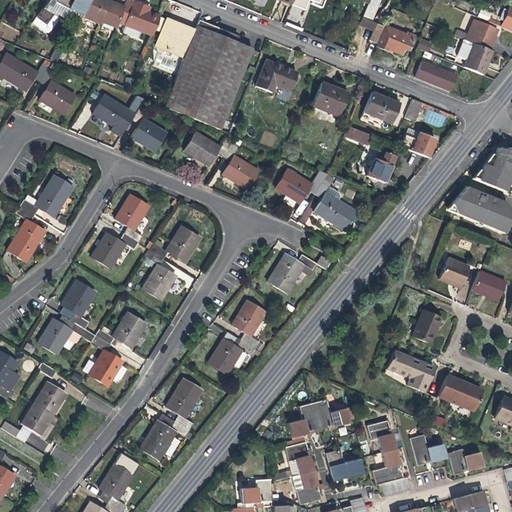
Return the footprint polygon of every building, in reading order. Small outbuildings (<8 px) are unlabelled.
[(67,8),(54,1),(51,0),(49,0),(31,25),(42,33),(47,34),(51,30),(57,19),(60,20),(63,14),(67,8)] [(54,0),(54,1),(67,8),(63,14),(69,17),(70,15),(72,12),(81,17),(89,0),(54,0)] [(114,30),(116,24),(123,8),(114,4),(104,0),(103,0),(89,0),(81,17),(79,21),(77,24),(96,32),(100,23),(103,24),(100,31),(111,36),(114,30)] [(126,0),(123,8),(116,24),(151,38),(160,16),(148,11),(143,9),(144,6),(134,1),(133,3),(126,0)] [(369,0),(362,17),(372,21),(381,0),(369,0)] [(460,10),(467,13),(470,8),(463,4),(460,10)] [(488,22),(511,32),(511,22),(511,21),(511,17),(511,11),(507,9),(503,18),(491,13),(488,22)] [(72,12),(70,15),(79,21),(81,17),(72,12)] [(358,26),(372,32),(376,23),(372,21),(362,17),(358,26)] [(155,47),(183,58),(195,29),(182,24),(167,18),(155,47)] [(199,20),(195,29),(183,58),(167,98),(163,108),(219,131),(253,49),(237,42),(215,33),(217,27),(199,20)] [(465,40),(472,43),(489,50),(494,38),(498,30),(474,20),(465,40)] [(384,27),(376,23),(372,32),(369,40),(376,44),(375,46),(381,49),(386,51),(387,49),(400,55),(403,48),(408,50),(414,36),(407,33),(406,35),(384,26),(384,27)] [(230,32),(217,27),(215,33),(237,42),(239,36),(230,32)] [(463,39),(464,39),(466,34),(456,30),(454,35),(463,39)] [(420,38),(417,48),(427,53),(431,43),(420,38)] [(464,61),(472,43),(465,40),(464,39),(463,39),(455,57),(464,61)] [(492,51),(489,50),(472,43),(464,61),(462,67),(482,75),(488,61),(492,51)] [(50,61),(55,64),(64,48),(59,45),(50,61)] [(33,79),(37,72),(6,52),(0,61),(0,76),(9,82),(25,92),(33,79)] [(37,72),(33,79),(40,83),(50,68),(48,66),(50,63),(45,60),(37,72)] [(289,91),(297,72),(283,67),(266,60),(256,85),(272,92),(275,85),(289,91)] [(432,85),(450,92),(457,76),(421,61),(415,77),(432,85)] [(46,87),(51,80),(56,72),(50,68),(40,83),(46,87)] [(76,96),(51,80),(46,87),(38,100),(49,107),(63,116),(76,96)] [(339,116),(347,94),(336,90),(329,87),(330,85),(321,82),(312,106),(339,116)] [(399,103),(390,100),(389,102),(386,100),(379,98),(380,95),(371,92),(360,119),(372,124),(373,121),(380,124),(381,121),(390,124),(399,103)] [(129,110),(128,109),(103,94),(91,113),(105,122),(117,130),(125,117),(129,110)] [(156,105),(163,108),(167,98),(160,95),(156,105)] [(129,110),(125,117),(132,121),(142,106),(144,102),(136,96),(128,109),(129,110)] [(413,121),(421,102),(412,98),(404,117),(413,121)] [(138,125),(142,118),(147,109),(142,106),(132,121),(138,125)] [(167,134),(142,118),(138,125),(129,137),(145,147),(155,153),(167,134)] [(371,135),(347,125),(343,135),(367,145),(371,135)] [(400,147),(427,158),(432,145),(435,139),(407,128),(400,147)] [(216,153),(220,147),(195,131),(183,151),(196,158),(208,166),(216,153)] [(220,147),(216,153),(223,157),(232,143),(225,139),(220,147)] [(223,157),(229,161),(233,154),(238,147),(232,143),(223,157)] [(489,166),(484,164),(481,170),(478,178),(471,175),(471,177),(509,193),(511,186),(511,149),(506,147),(505,150),(497,147),(494,155),(489,166)] [(389,171),(395,156),(378,149),(366,176),(384,183),(389,171)] [(259,170),(233,154),(229,161),(221,174),(235,182),(246,190),(259,170)] [(307,190),(311,184),(286,169),(274,188),(286,196),(299,203),(307,190)] [(311,184),(307,190),(314,195),(323,180),(326,176),(326,175),(319,171),(311,184)] [(54,174),(34,206),(38,209),(53,218),(64,201),(73,186),(54,174)] [(333,180),(326,176),(323,180),(330,184),(333,180)] [(324,192),(327,188),(328,188),(330,184),(323,180),(314,195),(320,198),(324,192)] [(505,202),(465,185),(455,198),(451,203),(454,212),(478,221),(478,219),(484,222),(483,223),(496,229),(497,224),(505,228),(509,220),(510,216),(505,202)] [(324,192),(338,201),(339,199),(339,198),(339,197),(338,196),(338,195),(337,194),(336,193),(328,188),(327,188),(324,192)] [(356,211),(338,201),(324,192),(320,198),(312,212),(327,220),(344,231),(356,211)] [(114,219),(127,227),(134,231),(149,206),(129,194),(121,206),(114,219)] [(294,217),(307,223),(315,205),(302,199),(294,217)] [(34,216),(38,209),(34,206),(24,200),(19,207),(34,216)] [(25,220),(30,222),(34,216),(19,207),(15,213),(25,220)] [(30,222),(25,220),(6,250),(26,262),(36,247),(45,232),(30,222)] [(180,226),(164,251),(167,253),(184,263),(193,250),(200,238),(180,226)] [(134,231),(127,227),(122,234),(137,243),(142,236),(134,231)] [(110,270),(125,244),(119,240),(105,232),(98,244),(90,257),(110,270)] [(122,234),(119,240),(125,244),(134,249),(137,243),(122,234)] [(163,259),(167,253),(164,251),(152,243),(148,250),(163,259)] [(144,256),(156,264),(159,266),(163,259),(148,250),(144,256)] [(309,277),(313,271),(297,261),(284,253),(275,267),(266,282),(287,295),(300,272),(309,277)] [(301,255),(297,261),(313,271),(317,264),(316,264),(301,255)] [(321,255),(316,264),(317,264),(325,270),(331,261),(321,255)] [(451,284),(460,288),(469,267),(448,258),(439,279),(451,284)] [(159,266),(156,264),(141,288),(161,301),(169,288),(176,277),(159,266)] [(480,271),(472,290),(486,295),(498,301),(506,282),(480,271)] [(60,305),(73,313),(80,318),(96,292),(76,280),(68,291),(60,305)] [(231,324),(244,333),(251,337),(266,312),(246,300),(239,312),(231,324)] [(431,344),(435,334),(433,334),(436,327),(439,317),(423,311),(413,336),(431,344)] [(127,312),(111,337),(114,338),(131,349),(139,336),(147,324),(127,312)] [(89,323),(80,318),(73,313),(69,320),(84,330),(89,323)] [(60,317),(57,322),(65,327),(68,322),(60,317)] [(81,337),(65,327),(57,322),(51,319),(44,331),(36,344),(56,356),(62,347),(67,339),(74,344),(77,343),(81,337)] [(68,322),(65,327),(81,337),(90,342),(94,336),(84,330),(69,320),(68,322)] [(109,345),(114,338),(111,337),(99,329),(94,336),(109,345)] [(227,331),(222,338),(233,345),(237,338),(227,331)] [(259,342),(251,337),(244,333),(240,340),(255,349),(259,342)] [(102,350),(105,352),(109,345),(94,336),(90,342),(102,350)] [(233,365),(242,351),(233,345),(222,338),(215,349),(207,363),(227,376),(233,365)] [(237,338),(233,345),(242,351),(250,356),(255,349),(240,340),(237,338)] [(67,339),(62,347),(69,351),(74,344),(67,339)] [(105,352),(102,350),(87,375),(107,388),(112,379),(114,377),(121,365),(123,363),(105,352)] [(0,385),(3,387),(18,363),(0,351),(0,385)] [(246,362),(250,356),(242,351),(233,365),(239,369),(245,361),(246,362)] [(425,392),(434,371),(426,368),(420,365),(416,360),(395,351),(388,369),(409,378),(406,385),(425,392)] [(56,371),(42,362),(37,369),(52,378),(56,371)] [(127,369),(121,365),(114,377),(120,381),(127,369)] [(446,375),(437,396),(474,411),(483,390),(465,383),(446,375)] [(164,407),(178,415),(185,420),(203,391),(182,378),(173,392),(164,407)] [(46,382),(33,403),(53,415),(59,405),(66,394),(46,382)] [(11,392),(3,387),(0,385),(0,395),(6,399),(11,392)] [(334,427),(331,412),(327,399),(313,403),(320,430),(328,428),(334,427)] [(511,403),(502,399),(494,418),(511,425),(511,426),(511,430),(511,403)] [(48,424),(53,415),(33,403),(20,424),(40,436),(48,424)] [(299,407),(302,419),(306,434),(314,432),(320,430),(313,403),(299,407)] [(345,408),(331,412),(334,427),(349,423),(345,408)] [(160,413),(156,420),(170,428),(174,421),(160,413)] [(193,424),(185,420),(178,415),(174,421),(189,431),(193,424)] [(426,421),(441,427),(444,421),(429,415),(426,421)] [(292,438),(306,434),(302,419),(288,423),(292,438)] [(174,438),(177,433),(170,428),(156,420),(149,432),(138,449),(159,462),(163,455),(170,444),(174,438)] [(371,440),(377,438),(392,434),(390,430),(388,420),(367,426),(371,440)] [(6,421),(1,428),(15,437),(20,430),(6,421)] [(174,421),(170,428),(177,433),(184,438),(185,437),(189,440),(192,434),(188,432),(189,431),(174,421)] [(392,434),(377,438),(381,453),(396,450),(392,434)] [(431,463),(427,448),(424,435),(410,439),(417,466),(424,464),(431,463)] [(284,443),(288,460),(297,458),(309,455),(308,448),(305,437),(284,443)] [(180,442),(174,438),(170,444),(176,448),(180,442)] [(176,448),(170,444),(163,455),(170,459),(176,448)] [(442,444),(427,448),(431,463),(446,459),(442,444)] [(347,478),(343,463),(340,450),(326,454),(330,469),(333,481),(347,478)] [(381,453),(385,468),(399,464),(396,450),(381,453)] [(468,471),(464,456),(463,450),(448,453),(454,474),(462,472),(468,471)] [(479,452),(464,456),(468,471),(483,467),(479,452)] [(309,455),(297,458),(301,474),(314,471),(309,455)] [(301,474),(297,458),(288,460),(292,476),(301,474)] [(359,459),(343,463),(347,478),(362,474),(359,459)] [(103,491),(111,497),(118,501),(133,476),(113,463),(106,475),(98,488),(103,491)] [(399,464),(385,468),(372,471),(376,485),(382,484),(389,482),(395,480),(401,479),(403,478),(401,470),(399,464)] [(0,466),(0,495),(3,497),(9,487),(16,476),(0,466)] [(314,471),(301,474),(305,489),(318,486),(314,471)] [(305,489),(301,474),(292,476),(296,491),(305,489)] [(403,478),(401,479),(405,492),(410,491),(407,477),(403,478)] [(401,479),(395,480),(398,494),(405,492),(401,479)] [(260,488),(261,503),(263,502),(272,502),(271,483),(271,480),(256,481),(257,488),(260,488)] [(389,482),(392,495),(398,494),(395,480),(389,482)] [(385,497),(392,495),(389,482),(382,484),(385,497)] [(319,490),(318,486),(305,489),(296,491),(300,505),(321,499),(320,495),(319,490)] [(260,488),(257,488),(241,489),(242,504),(256,503),(261,503),(260,488)] [(99,497),(107,503),(111,497),(103,491),(99,497)] [(483,491),(453,499),(455,511),(462,511),(487,506),(486,500),(483,491)] [(118,501),(111,497),(107,503),(122,511),(126,506),(118,501)] [(351,506),(351,507),(365,503),(363,497),(350,501),(351,506)] [(106,511),(103,510),(89,501),(83,511),(82,511),(106,511)] [(287,511),(287,501),(272,502),(272,511),(287,511)] [(122,511),(107,503),(103,510),(106,511),(122,511)] [(351,507),(352,511),(357,511),(366,510),(365,503),(351,507)]
